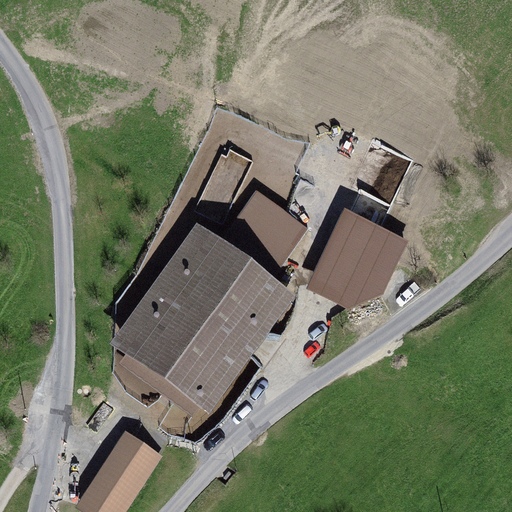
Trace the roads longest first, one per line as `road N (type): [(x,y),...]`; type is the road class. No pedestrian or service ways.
road 1 (unknown): [(303,393),(291,351),(326,188),(321,176),(223,132),(201,156),(111,405),(96,431),(77,442),(59,435)]
road 2 (unclassified): [(0,49),(47,123),(69,289),(72,383),(41,511)]
road 3 (unclassified): [(176,511),(277,414),(511,231)]
